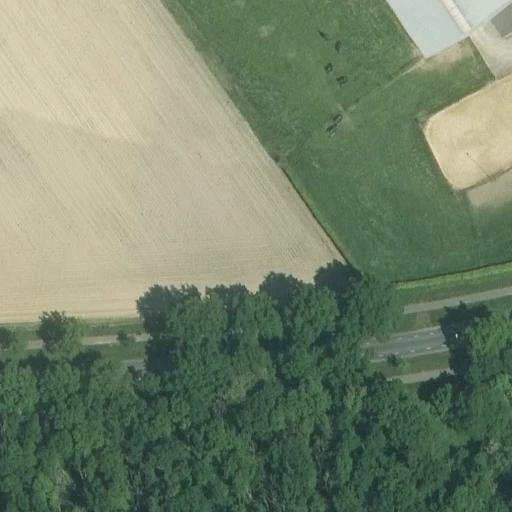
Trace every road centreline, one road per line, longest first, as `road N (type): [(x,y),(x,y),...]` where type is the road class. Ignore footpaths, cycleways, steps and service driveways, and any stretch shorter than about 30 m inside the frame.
road 1 (secondary): [(0,383),(285,360),(511,325)]
road 2 (track): [(181,0),(289,151),(309,155),(471,90),(511,63)]
